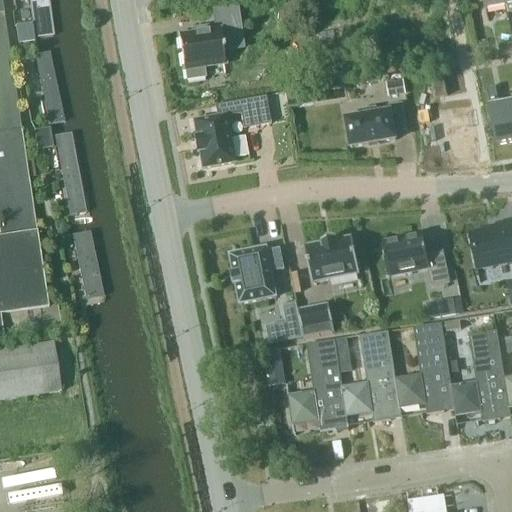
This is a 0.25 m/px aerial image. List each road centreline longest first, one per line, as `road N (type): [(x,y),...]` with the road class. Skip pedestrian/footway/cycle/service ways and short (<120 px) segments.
road 1 (residential): [(162,217),(299,191),(511,182)]
road 2 (secondary): [(222,503),(162,217)]
road 3 (residential): [(222,503),(496,462)]
road 4 (secondary): [(162,217),(120,0)]
